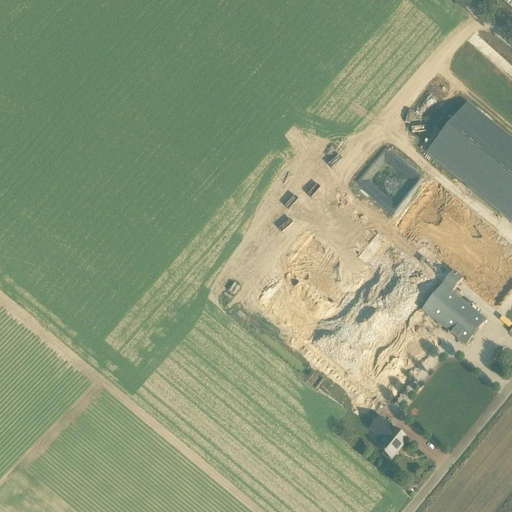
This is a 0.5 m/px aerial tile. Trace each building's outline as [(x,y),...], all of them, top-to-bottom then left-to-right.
[(511,140),(461,101),(420,153),(511,224),(511,140)] [(348,195),(252,313),(302,354),(398,237),(348,195)] [(421,309),(466,346),(486,321),(452,293),(463,279),(453,272),(442,285),(421,309)] [(359,419),(372,403),(361,394),(348,410),(359,419)] [(392,460),(408,440),(379,417),(369,429),(384,441),(378,448),(392,460)]
